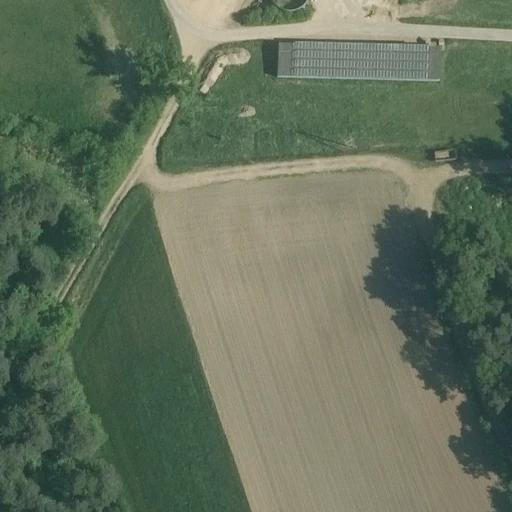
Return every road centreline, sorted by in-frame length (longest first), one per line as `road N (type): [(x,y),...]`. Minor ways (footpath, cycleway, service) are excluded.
road 1 (track): [(511,451),(472,364),(415,175),(377,161),(167,183),(144,168),(140,155)]
road 2 (unclassified): [(174,0),(212,35),(336,28),(511,35)]
road 3 (track): [(140,155),(0,384)]
road 4 (track): [(140,155),(195,62),(199,30)]
